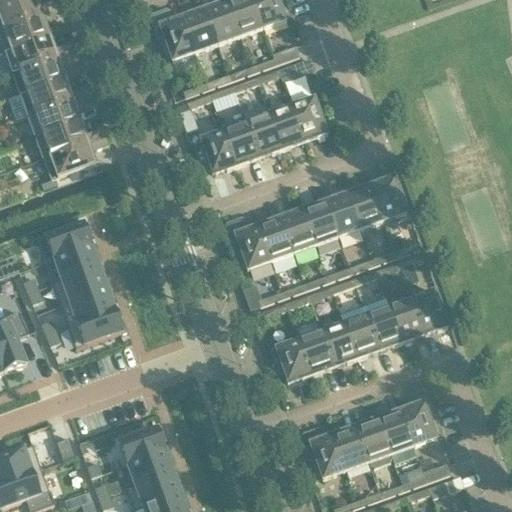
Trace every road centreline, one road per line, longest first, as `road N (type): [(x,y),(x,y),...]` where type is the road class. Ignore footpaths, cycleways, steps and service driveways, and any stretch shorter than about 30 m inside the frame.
road 1 (residential): [(174,228),(376,154),(318,0)]
road 2 (residential): [(0,432),(219,353)]
road 3 (tertiary): [(174,228),(101,28)]
road 4 (residential): [(252,442),(449,371)]
road 5 (residential): [(505,511),(449,371)]
road 6 (tertiary): [(219,353),(174,228)]
